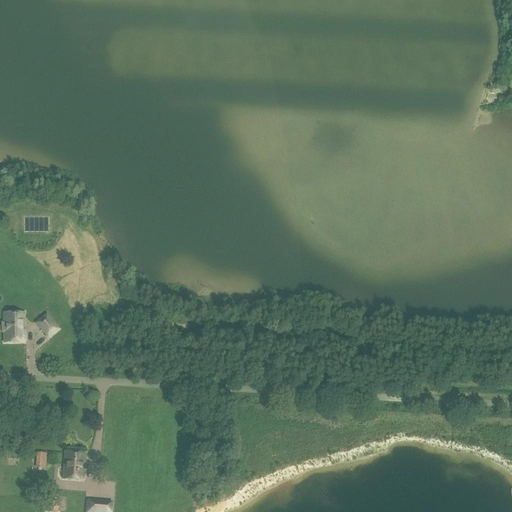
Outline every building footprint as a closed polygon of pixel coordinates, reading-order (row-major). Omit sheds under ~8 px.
[(26,342),(25,312),(2,313),(3,343),(26,342)] [(49,336),(49,337),(60,328),(47,313),(36,322),(49,336)] [(47,467),(50,452),(39,450),(36,464),(47,467)] [(86,453),(66,451),(64,479),(84,480),(86,453)] [(56,511),(56,492),(45,492),(45,511),(56,511)] [(101,511),(103,502),(89,501),(88,511),(101,511)] [(110,511),(112,503),(103,502),(101,511),(110,511)]
